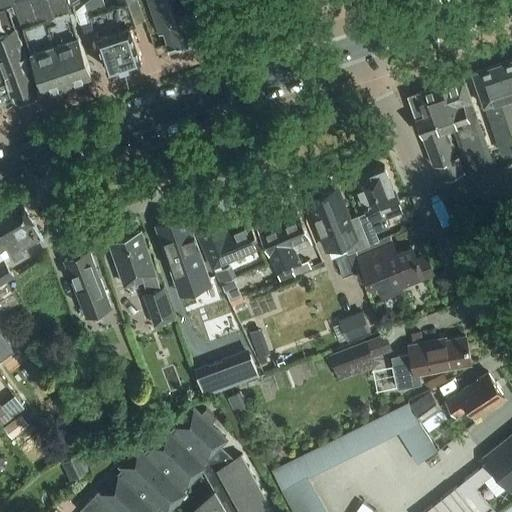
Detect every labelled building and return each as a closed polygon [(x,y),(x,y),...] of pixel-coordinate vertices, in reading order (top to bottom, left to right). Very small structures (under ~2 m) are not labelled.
[(21,0),(16,2),(47,89),(71,81),(42,0),(21,0)] [(42,0),(71,81),(94,73),(80,32),(79,32),(78,29),(84,27),(74,0),(42,0)] [(80,14),(81,14),(108,3),(104,0),(86,0),(77,7),(80,14)] [(109,68),(126,63),(143,57),(132,24),(136,22),(129,2),(133,0),(119,0),(121,4),(92,14),(99,35),(98,35),(109,68)] [(195,0),(150,0),(162,33),(166,32),(171,47),(203,37),(195,13),(199,11),(195,0)] [(37,84),(8,5),(0,7),(0,59),(12,92),(24,88),(37,84)] [(511,57),(497,62),(489,64),(474,70),(485,103),(486,102),(503,151),(511,148),(511,57)] [(453,80),(452,79),(435,84),(450,125),(453,124),(469,171),(493,163),(472,100),(473,100),(464,76),(453,80)] [(420,100),(425,115),(418,117),(434,165),(439,164),(445,179),(464,173),(459,156),(455,158),(445,127),(450,125),(435,84),(420,90),(423,99),(420,100)] [(386,167),(356,179),(376,229),(390,224),(387,218),(403,211),(386,167)] [(360,214),(350,218),(338,189),(321,195),(319,194),(314,196),(313,199),(308,201),(329,250),(345,243),(349,252),(372,243),(360,214)] [(24,205),(0,218),(0,231),(10,248),(17,259),(25,254),(22,249),(43,237),(24,205)] [(205,270),(200,255),(201,255),(186,211),(156,222),(171,265),(179,262),(184,278),(205,270)] [(300,216),(280,224),(288,245),(286,245),(292,257),(290,258),(294,267),(292,268),(295,275),(313,267),(310,260),(303,263),(297,250),(312,243),(300,216)] [(251,220),(229,228),(224,217),(198,228),(215,267),(242,256),(241,255),(245,253),(246,255),(263,248),(251,220)] [(288,245),(280,224),(273,227),(271,220),(258,225),(283,280),(295,275),(292,268),(294,267),(290,258),(292,257),(286,245),(288,245)] [(157,273),(142,230),(112,240),(127,284),(143,278),(149,293),(145,294),(156,324),(175,318),(165,287),(162,288),(156,273),(157,273)] [(0,254),(10,248),(0,231),(0,254)] [(399,253),(396,244),(361,257),(371,284),(378,281),(385,298),(404,290),(402,285),(434,273),(427,253),(418,257),(414,247),(399,253)] [(67,258),(81,299),(86,315),(112,306),(92,249),(67,258)] [(16,275),(5,258),(0,260),(0,310),(7,321),(24,311),(18,302),(20,300),(7,280),(16,275)] [(225,291),(226,291),(238,286),(235,278),(222,284),(225,291)] [(383,299),(375,302),(383,324),(392,321),(383,299)] [(363,309),(340,318),(348,339),(372,330),(363,309)] [(234,348),(253,339),(243,319),(224,328),(234,348)] [(394,354),(400,387),(422,382),(421,372),(471,363),(466,336),(440,341),(440,338),(424,341),(414,342),(411,343),(413,351),(394,354)] [(367,339),(336,352),(342,367),(373,355),(367,339)] [(259,375),(249,350),(222,360),(233,385),(259,375)] [(477,419),(507,399),(490,375),(447,402),(458,417),(470,409),(477,419)] [(38,389),(37,396),(40,400),(45,400),(49,397),(49,390),(47,386),(42,386),(38,389)] [(229,396),(236,411),(249,405),(242,390),(229,396)] [(412,402),(425,423),(445,411),(431,390),(412,402)] [(141,395),(122,404),(131,422),(150,413),(141,395)] [(400,431),(420,420),(418,417),(409,401),(382,413),(393,434),(400,431)] [(157,511),(163,506),(168,511),(187,492),(184,489),(205,468),(215,487),(190,511),(276,511),(241,450),(235,457),(222,445),(229,438),(213,422),(217,417),(208,408),(203,413),(196,406),(172,431),(169,428),(146,452),(140,447),(122,466),(124,468),(101,492),(99,491),(82,509),(85,511),(157,511)] [(4,427),(13,437),(30,423),(22,413),(4,427)] [(382,413),(367,421),(378,442),(393,434),(382,413)] [(400,431),(406,441),(426,429),(420,420),(400,431)] [(355,426),(366,447),(378,442),(367,421),(355,426)] [(346,431),(357,452),(366,447),(355,426),(346,431)] [(412,451),(432,440),(426,429),(406,441),(412,451)] [(346,431),(339,435),(349,456),(357,452),(346,431)] [(511,511),(511,501),(498,511),(493,505),(474,481),(494,466),(511,487),(511,434),(486,455),(490,461),(424,511),(511,511)] [(339,435),(329,440),(339,459),(340,460),(349,456),(339,435)] [(318,445),(328,466),(339,460),(339,459),(329,440),(318,445)] [(412,451),(419,461),(438,449),(432,440),(412,451)] [(306,451),(317,471),(328,466),(318,445),(306,451)] [(271,470),(282,489),(308,475),(317,471),(306,451),(292,458),(271,470)] [(80,452),(63,461),(72,480),(90,471),(80,452)] [(288,499),(314,485),(308,475),(282,489),(288,499)] [(314,485),(288,499),(294,509),(319,494),(314,485)] [(294,509),(295,511),(312,511),(324,505),(319,494),(294,509)]
